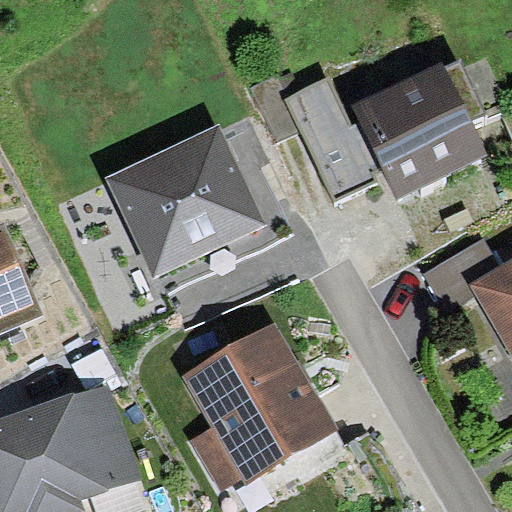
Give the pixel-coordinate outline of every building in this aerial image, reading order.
[(381,182),(394,210),(486,168),(471,135),(489,127),(463,70),(352,120),(358,132),(351,135),(330,88),(289,106),(301,131),(336,203),(381,182)] [(289,106),(274,76),(245,91),(272,145),(301,131),(289,106)] [(219,131),(103,186),(154,293),(270,238),(232,159),(219,131)] [(0,342),(37,325),(0,243),(0,342)] [(473,296),(502,280),(481,244),(422,278),(446,319),(477,302),(473,296)] [(511,273),(502,280),(473,296),(477,302),(511,365),(511,273)] [(277,331),(186,380),(215,434),(197,444),(223,491),(243,480),(249,490),(338,442),(303,378),(277,331)] [(72,368),(85,392),(114,377),(102,353),(72,368)] [(22,425),(0,432),(0,511),(86,511),(85,509),(146,487),(113,393),(22,425)]
